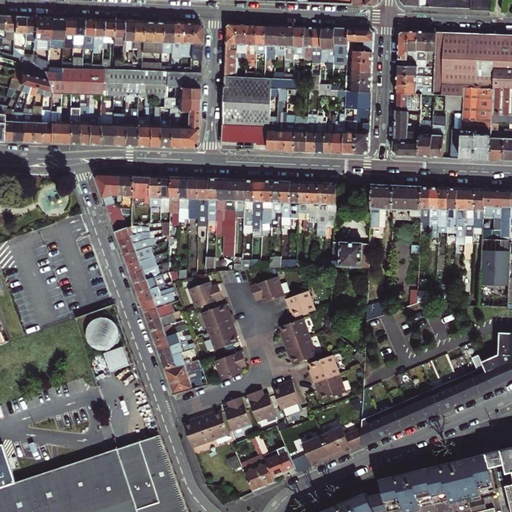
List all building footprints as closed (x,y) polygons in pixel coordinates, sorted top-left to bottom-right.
[(400,0),(400,1),(406,5),(471,9),(471,0),(400,0)] [(471,0),(471,9),(480,9),(490,10),(490,0),(471,0)] [(9,15),(5,15),(5,34),(5,38),(14,39),(15,15),(9,15)] [(15,15),(14,39),(21,40),(21,43),(24,43),(25,16),(20,15),(15,15)] [(25,16),(24,43),(23,48),(34,48),(34,40),(35,16),(29,16),(25,16)] [(34,40),(37,40),(42,41),(41,49),(49,49),(49,47),(50,17),(43,16),(35,16),(34,40)] [(57,17),(50,17),(49,47),(63,48),(63,46),(64,17),(57,17)] [(64,17),(63,46),(73,46),(75,18),(73,18),(70,17),(64,17)] [(80,18),(75,18),(73,46),(83,47),(83,42),(84,18),(80,18)] [(83,42),(93,42),(95,18),(90,18),(84,18),(83,42)] [(99,19),(95,18),(93,42),(93,52),(98,53),(99,44),(103,44),(104,19),(99,19)] [(104,19),(103,44),(103,48),(107,49),(107,42),(113,42),(114,19),(110,19),(104,19)] [(113,42),(113,43),(123,44),(125,20),(120,19),(114,19),(113,42)] [(132,49),(132,47),(134,20),(129,20),(125,20),(123,44),(123,51),(126,51),(126,49),(132,49)] [(134,20),(132,47),(140,48),(139,57),(142,57),(143,52),(144,20),(138,20),(134,20)] [(144,20),(143,52),(152,52),(154,21),(148,21),(144,20)] [(154,21),(152,52),(162,53),(162,50),(163,21),(158,21),(154,21)] [(163,21),(162,50),(170,51),(169,52),(172,52),(172,48),(173,21),(169,21),(163,21)] [(173,21),(172,48),(177,49),(177,54),(175,54),(175,57),(182,57),(182,47),(183,22),(178,22),(173,21)] [(183,22),(182,47),(187,48),(187,54),(191,54),(193,22),(188,22),(183,22)] [(199,22),(193,22),(191,54),(191,59),(201,59),(202,26),(201,24),(199,22)] [(227,52),(237,53),(238,24),(234,24),(230,24),(229,25),(228,27),(227,52)] [(238,24),(237,53),(242,53),(242,58),(246,58),(247,53),(248,24),(243,24),(238,24)] [(248,24),(247,53),(256,53),(257,25),(253,25),(248,24)] [(266,59),(266,58),(267,25),(262,25),(257,25),(256,53),(256,59),(266,59)] [(267,25),(266,58),(275,59),(275,55),(277,26),(272,26),(267,25)] [(275,55),(285,55),(286,26),(282,26),(277,26),(275,55)] [(286,26),(285,55),(285,65),(294,66),(295,60),(296,27),(291,26),(286,26)] [(298,60),(298,58),(304,59),(305,27),(301,27),(296,27),(295,60),(298,60)] [(305,27),(304,59),(304,60),(313,60),(314,27),(310,27),(305,27)] [(314,27),(313,60),(312,63),(321,64),(321,49),(323,28),(319,28),(314,27)] [(330,71),(333,71),(333,64),(335,28),(330,28),(323,28),(321,49),(329,50),(328,51),(328,58),(331,58),(330,71)] [(335,28),(333,64),(347,65),(348,60),(348,52),(349,29),(342,29),(335,28)] [(349,29),(348,52),(354,52),(354,51),(373,51),(374,32),(371,30),(361,29),(349,29)] [(408,57),(409,31),(404,31),(401,33),(399,36),(398,53),(398,60),(408,60),(408,57)] [(409,31),(408,57),(414,57),(414,61),(413,66),(417,66),(419,31),(414,31),(409,31)] [(419,31),(417,66),(426,66),(426,57),(428,32),(423,31),(419,31)] [(430,66),(436,66),(437,32),(433,32),(428,32),(426,57),(432,58),(432,60),(430,60),(430,66)] [(511,35),(488,34),(468,33),(454,33),(448,32),(437,32),(436,66),(435,76),(435,81),(435,86),(435,95),(446,95),(448,95),(464,96),(465,87),(495,88),(493,123),(499,123),(510,124),(511,124),(511,35)] [(14,49),(14,39),(5,38),(0,36),(0,43),(3,44),(0,51),(23,57),(26,58),(23,56),(14,49)] [(34,51),(23,50),(23,56),(26,58),(29,60),(32,62),(33,63),(33,57),(34,51)] [(354,52),(348,52),(348,60),(372,62),(373,57),(373,51),(354,51),(354,52)] [(225,76),(236,77),(237,69),(237,58),(237,53),(227,52),(225,76)] [(33,63),(41,69),(44,71),(48,71),(49,60),(49,55),(44,55),(44,64),(39,63),(39,57),(33,57),(33,63)] [(0,64),(13,68),(16,69),(17,63),(12,60),(0,56),(0,64)] [(72,64),(72,67),(82,68),(83,57),(79,57),(76,57),(75,61),(75,64),(72,64)] [(90,57),(83,57),(82,68),(92,68),(92,65),(90,65),(90,57)] [(110,59),(103,59),(103,65),(102,68),(112,69),(112,66),(110,66),(110,59)] [(162,63),(162,71),(167,71),(171,71),(172,61),(162,60),(162,63)] [(372,62),(348,60),(347,65),(347,71),(372,72),(372,68),(372,62)] [(112,66),(112,69),(122,69),(123,63),(123,61),(115,61),(115,66),(112,66)] [(39,72),(41,69),(33,63),(32,62),(28,67),(31,68),(34,69),(39,72)] [(142,62),(142,70),(151,70),(152,62),(142,62)] [(152,62),(151,70),(162,71),(162,63),(152,62)] [(398,70),(397,75),(435,76),(436,66),(430,66),(426,66),(417,66),(413,66),(410,66),(398,65),(398,70)] [(162,71),(151,70),(142,70),(131,70),(122,69),(112,69),(102,68),(92,68),(82,68),(72,67),(62,67),(61,72),(48,71),(44,71),(47,78),(52,92),(61,93),(71,93),(74,93),(89,94),(94,94),(101,94),(113,95),(125,95),(129,95),(137,96),(150,96),(159,96),(166,97),(166,89),(167,86),(173,86),(180,86),(200,87),(200,80),(200,72),(190,72),(181,72),(177,71),(171,71),(167,71),(162,71)] [(13,68),(10,78),(12,79),(19,81),(20,71),(16,70),(16,69),(13,68)] [(237,69),(236,77),(246,77),(246,73),(246,70),(237,69)] [(294,74),(294,79),(303,80),(304,71),(294,70),(294,74)] [(19,81),(19,83),(24,85),(27,85),(30,74),(25,72),(20,71),(19,81)] [(372,72),(347,71),(347,81),(372,82),(372,78),(372,72)] [(36,88),(39,76),(34,75),(30,74),(27,85),(31,86),(36,88)] [(313,74),(312,90),(320,90),(320,84),(320,75),(313,74)] [(397,79),(397,84),(435,86),(435,81),(435,76),(397,75),(397,79)] [(36,88),(37,88),(44,90),(52,92),(47,78),(43,77),(39,76),(36,88)] [(272,88),(279,89),(288,89),(297,89),(303,90),(303,80),(294,79),(284,79),(274,79),(265,78),(255,78),(246,77),(236,77),(225,76),(223,141),(248,142),(258,143),(258,144),(269,145),(272,88)] [(12,79),(9,88),(15,90),(16,88),(19,83),(19,81),(12,79)] [(372,82),(347,81),(346,91),(371,92),(372,87),(372,82)] [(397,93),(422,94),(435,95),(435,86),(397,84),(397,89),(397,93)] [(29,94),(35,96),(37,88),(36,88),(31,86),(29,94)] [(180,86),(179,97),(199,98),(199,93),(200,87),(180,86)] [(463,130),(462,159),(470,159),(487,159),(492,160),(493,123),(495,88),(465,87),(464,96),(464,110),(463,130)] [(37,88),(35,96),(43,98),(43,97),(44,90),(37,88)] [(278,99),(279,89),(272,88),(269,145),(269,150),(273,150),(278,151),(279,130),(277,129),(277,114),(278,99)] [(278,99),(284,99),(287,99),(288,89),(279,89),(278,99)] [(296,104),(297,89),(288,89),(287,99),(287,104),(296,104)] [(44,90),(43,97),(52,99),(52,92),(44,90)] [(371,92),(346,91),(346,96),(346,108),(358,109),(371,109),(371,100),(371,92)] [(404,116),(409,116),(409,114),(421,114),(422,94),(397,93),(396,104),(396,114),(404,114),(404,116)] [(89,98),(88,143),(94,143),(99,143),(100,110),(93,110),(94,94),(89,94),(89,98)] [(447,110),(464,110),(464,96),(448,95),(447,110)] [(170,107),(179,108),(179,110),(184,110),(188,110),(188,108),(199,108),(199,103),(199,98),(179,97),(166,97),(159,96),(159,107),(160,107),(170,107)] [(84,143),(88,143),(89,98),(87,98),(86,106),(80,106),(80,107),(79,143),(84,143)] [(106,144),(111,144),(112,115),(104,114),(104,112),(105,112),(105,104),(100,104),(100,110),(99,143),(106,144)] [(137,116),(136,145),(142,145),(148,145),(149,120),(150,106),(144,107),(144,109),(145,109),(145,116),(137,116)] [(55,142),(60,142),(61,115),(61,112),(61,107),(57,107),(57,112),(51,112),(50,141),(55,142)] [(70,107),(70,108),(69,142),(73,142),(79,143),(80,107),(70,107)] [(153,146),(158,146),(160,107),(159,107),(154,107),(154,121),(149,120),(148,145),(153,146)] [(160,107),(158,146),(164,146),(169,146),(169,125),(170,118),(165,118),(165,111),(170,111),(170,107),(160,107)] [(174,125),(169,125),(169,146),(174,146),(179,147),(179,126),(180,113),(179,113),(179,110),(179,108),(170,107),(170,111),(170,112),(175,113),(174,125)] [(35,141),(40,141),(42,112),(42,110),(42,108),(33,108),(32,113),(30,141),(35,141)] [(69,142),(70,108),(67,108),(66,113),(66,115),(61,115),(60,142),(65,142),(69,142)] [(188,110),(188,113),(187,126),(179,126),(179,147),(192,147),(195,145),(197,143),(199,108),(188,108),(188,110)] [(7,140),(12,140),(13,114),(13,113),(14,109),(5,109),(2,114),(2,139),(7,140)] [(295,131),(296,117),(296,109),(293,109),(293,115),(292,122),(286,122),(286,130),(288,130),(287,151),(290,151),(296,151),(297,131),(295,131)] [(311,152),(316,152),(318,126),(318,118),(318,111),(319,109),(315,109),(315,118),(309,118),(307,152),(311,152)] [(369,150),(371,109),(358,109),(358,115),(355,115),(355,119),(355,121),(357,122),(356,154),(361,154),(365,154),(369,150)] [(45,141),(50,141),(51,112),(51,110),(42,110),(42,112),(40,141),(45,141)] [(117,144),(123,144),(124,116),(125,113),(112,112),(112,115),(111,144),(117,144)] [(25,140),(30,141),(32,113),(23,113),(22,113),(22,114),(22,140),(25,140)] [(344,153),(345,121),(345,113),(341,113),(340,121),(336,121),(335,153),(340,153),(344,153)] [(16,140),(22,140),(22,114),(13,114),(12,140),(14,140),(16,140)] [(283,151),(287,151),(288,130),(286,130),(286,122),(287,115),(287,114),(283,114),(277,114),(277,129),(279,130),(278,151),(283,151)] [(404,114),(396,114),(396,122),(394,152),(397,156),(409,156),(420,157),(421,131),(412,131),(412,124),(409,124),(409,116),(404,116),(404,114)] [(130,145),(136,145),(137,116),(124,116),(123,144),(130,145)] [(332,127),(326,127),(325,153),(331,153),(335,153),(336,121),(336,119),(336,117),(333,116),(332,127)] [(433,128),(433,157),(439,158),(444,158),(445,125),(446,125),(447,117),(434,116),(433,128)] [(301,152),(307,152),(309,118),(309,117),(296,117),(295,131),(297,131),(296,151),(301,152)] [(355,121),(355,119),(352,118),(352,121),(345,121),(344,153),(350,154),(356,154),(357,122),(355,121)] [(504,160),(505,138),(499,138),(499,123),(493,123),(492,160),(497,160),(504,160)] [(421,125),(421,131),(420,157),(426,157),(433,157),(433,128),(425,128),(425,125),(421,125)] [(318,126),(316,152),(321,152),(325,153),(326,127),(326,126),(318,126)] [(454,158),(462,159),(463,130),(453,130),(451,158),(454,158)] [(112,189),(110,174),(103,174),(98,174),(96,176),(104,200),(115,232),(128,227),(120,205),(116,195),(113,196),(111,190),(112,189)] [(110,174),(112,189),(117,189),(117,195),(120,195),(121,174),(115,174),(110,174)] [(132,226),(134,175),(128,175),(121,174),(120,195),(120,205),(128,227),(132,226)] [(137,195),(150,196),(151,176),(143,175),(134,175),(132,226),(141,226),(143,199),(137,199),(137,195)] [(160,205),(161,176),(156,176),(151,176),(150,196),(150,206),(151,206),(151,216),(157,216),(157,207),(160,207),(160,205)] [(160,205),(171,206),(172,177),(167,177),(161,176),(160,205)] [(179,222),(181,177),(177,177),(172,177),(171,206),(171,209),(171,213),(175,213),(175,221),(179,222)] [(183,217),(189,217),(190,177),(186,177),(181,177),(179,222),(182,222),(183,217)] [(190,177),(189,217),(189,221),(199,221),(200,178),(196,178),(190,177)] [(201,236),(207,236),(208,220),(209,178),(205,178),(200,178),(199,221),(199,225),(201,225),(201,236)] [(208,220),(217,220),(219,179),(215,179),(209,178),(208,220)] [(224,256),(234,257),(236,216),(237,180),(228,179),(219,179),(217,220),(216,235),(225,236),(224,256)] [(236,216),(245,216),(246,180),(242,180),(237,180),(236,216)] [(253,231),(255,180),(251,180),(246,180),(245,216),(244,234),(253,234),(253,231)] [(263,219),(265,181),(260,180),(255,180),(253,231),(257,231),(258,219),(263,219)] [(263,223),(272,223),(274,181),(269,181),(265,181),(263,219),(263,223)] [(275,213),(282,213),(283,181),(279,181),(274,181),(272,223),(271,236),(274,236),(275,213)] [(289,226),(289,219),(291,182),(287,182),(283,181),(282,213),(281,226),(289,226)] [(289,219),(300,220),(301,182),(296,182),(291,182),(289,219)] [(308,231),(310,183),(306,182),(301,182),(300,220),(305,220),(305,224),(304,231),(308,231)] [(314,214),(318,214),(319,183),(315,183),(310,183),(308,231),(313,231),(314,214)] [(326,229),(328,183),(324,183),(319,183),(318,214),(317,235),(326,236),(326,229)] [(336,230),(338,184),(333,184),(328,183),(326,229),(336,230)] [(384,228),(385,210),(394,210),(395,186),(383,186),(372,185),(371,228),(384,228)] [(395,186),(394,210),(410,211),(410,218),(422,219),(423,188),(409,187),(395,186)] [(428,188),(423,188),(422,219),(421,231),(431,232),(431,228),(433,188),(428,188)] [(439,239),(440,232),(441,188),(437,188),(433,188),(431,228),(433,228),(433,232),(433,239),(439,239)] [(441,188),(440,232),(448,232),(450,188),(446,188),(441,188)] [(450,188),(448,232),(457,233),(459,189),(455,189),(450,188)] [(466,243),(469,189),(464,189),(459,189),(457,233),(457,243),(466,243)] [(475,244),(475,237),(477,189),(473,189),(469,189),(466,243),(466,244),(475,244)] [(477,189),(475,237),(480,237),(480,228),(484,228),(484,213),(485,190),(481,190),(477,189)] [(510,275),(510,261),(511,243),(511,232),(511,218),(511,190),(508,191),(504,191),(502,241),(483,240),(481,285),(509,286),(510,275)] [(483,234),(483,240),(502,241),(504,191),(496,190),(485,190),(484,213),(495,214),(494,234),(483,234)] [(117,236),(118,240),(131,235),(147,232),(147,227),(141,226),(132,226),(128,227),(115,232),(117,236)] [(120,244),(121,247),(135,243),(147,240),(146,236),(148,235),(147,232),(131,235),(118,240),(120,244)] [(123,252),(124,255),(149,246),(156,243),(154,238),(147,240),(135,243),(121,247),(123,252)] [(353,244),(335,243),(334,265),(369,266),(370,244),(353,244)] [(126,260),(128,266),(154,256),(152,250),(150,250),(149,246),(124,255),(126,260)] [(129,271),(130,274),(157,264),(154,256),(128,266),(129,271)] [(206,267),(215,268),(215,258),(207,257),(206,267)] [(270,268),(279,268),(280,259),(280,257),(270,257),(270,261),(270,268)] [(234,270),(243,270),(243,259),(234,258),(234,270)] [(307,267),(307,258),(298,258),(297,267),(307,267)] [(251,269),(252,259),(243,259),(243,270),(247,270),(251,269)] [(261,261),(261,269),(270,268),(270,261),(261,261)] [(157,264),(130,274),(133,280),(134,284),(161,275),(157,264)] [(136,289),(138,294),(162,285),(160,279),(161,279),(162,280),(165,279),(167,284),(172,281),(169,272),(161,275),(134,284),(136,289)] [(265,300),(265,302),(286,295),(279,277),(252,286),(257,300),(264,298),(265,300)] [(140,300),(141,304),(171,293),(176,291),(172,281),(167,284),(162,285),(138,294),(140,300)] [(190,288),(197,307),(222,297),(217,284),(212,286),(211,284),(210,281),(190,288)] [(310,291),(287,299),(290,306),(291,306),(293,310),(295,317),(316,310),(310,291)] [(143,309),(144,313),(171,303),(175,302),(171,293),(141,304),(143,309)] [(437,295),(437,306),(445,306),(446,295),(437,295)] [(428,297),(419,297),(418,305),(419,305),(428,306),(428,297)] [(367,307),(367,320),(390,314),(390,301),(367,307)] [(146,317),(148,322),(172,314),(174,313),(171,303),(144,313),(146,317)] [(203,310),(210,330),(233,322),(231,314),(229,315),(227,310),(224,303),(203,310)] [(149,327),(151,332),(172,324),(175,323),(172,314),(148,322),(149,327)] [(0,343),(8,340),(3,327),(0,317),(0,343)] [(107,350),(112,348),(113,348),(114,347),(115,347),(116,346),(117,345),(117,344),(119,342),(120,340),(120,339),(121,338),(121,337),(121,336),(121,334),(121,332),(120,329),(120,327),(119,325),(117,323),(116,322),(115,321),(113,320),(111,319),(110,318),(108,318),(107,318),(105,318),(104,318),(103,318),(102,318),(101,318),(100,318),(99,319),(98,319),(97,320),(95,321),(93,322),(92,324),(91,325),(90,326),(90,327),(90,328),(89,329),(89,332),(89,333),(89,334),(89,335),(89,337),(90,339),(90,342),(92,344),(93,345),(95,347),(97,348),(99,349),(101,350),(103,350),(104,350),(105,350),(107,350)] [(284,340),(286,346),(311,336),(304,318),(292,322),(281,326),(284,334),(286,337),(284,340)] [(234,329),(236,329),(233,322),(210,330),(217,348),(238,340),(236,335),(234,329)] [(153,337),(154,341),(178,333),(189,329),(187,324),(173,329),(172,324),(151,332),(153,337)] [(494,387),(511,379),(511,332),(501,332),(500,355),(483,363),(494,387)] [(156,346),(158,351),(186,341),(192,338),(192,337),(191,335),(180,338),(178,333),(154,341),(156,346)] [(295,363),(306,359),(318,355),(311,336),(286,346),(289,352),(291,352),(293,357),(295,363)] [(160,356),(161,360),(181,353),(195,348),(194,343),(188,346),(186,341),(158,351),(160,356)] [(107,350),(107,353),(105,354),(113,372),(132,366),(125,347),(113,351),(112,348),(107,350)] [(215,359),(222,378),(243,371),(242,368),(241,366),(247,364),(242,350),(215,359)] [(163,365),(164,370),(184,363),(181,353),(161,360),(163,365)] [(472,372),(481,393),(488,390),(494,387),(483,363),(480,354),(473,357),(478,368),(471,370),(472,372)] [(312,375),(314,382),(339,373),(333,355),(309,363),(312,369),(314,374),(312,375)] [(184,363),(164,370),(167,375),(168,379),(188,372),(202,367),(199,358),(184,363)] [(169,383),(170,386),(197,377),(203,375),(205,374),(202,367),(188,372),(168,379),(169,383)] [(481,393),(472,372),(459,378),(468,399),(474,396),(481,393)] [(346,392),(339,373),(314,382),(317,390),(319,389),(321,395),(323,400),(346,392)] [(173,395),(203,384),(203,381),(199,383),(197,377),(170,386),(172,391),(173,395)] [(446,384),(455,404),(462,401),(468,399),(459,378),(446,384)] [(274,387),(281,408),(284,408),(286,414),(300,410),(298,403),(300,402),(292,379),(285,382),(285,383),(282,384),(274,387)] [(433,389),(442,410),(448,407),(455,404),(446,384),(433,389)] [(266,394),(264,395),(262,388),(247,394),(257,421),(275,414),(268,393),(266,394)] [(419,395),(428,415),(435,413),(442,410),(433,389),(419,395)] [(406,401),(415,421),(420,419),(428,415),(419,395),(406,401)] [(232,406),(224,408),(232,429),(251,422),(241,396),(233,398),(235,405),(232,406)] [(393,406),(402,427),(409,424),(415,421),(406,401),(393,406)] [(380,412),(389,432),(394,430),(402,427),(393,406),(380,412)] [(202,415),(210,437),(229,431),(221,410),(216,412),(210,414),(209,412),(202,415)] [(362,426),(361,444),(377,438),(389,432),(380,412),(379,410),(362,418),(362,426)] [(191,444),(210,437),(202,415),(194,417),(195,419),(191,420),(185,423),(183,423),(191,444)] [(297,431),(312,427),(310,420),(295,425),(297,431)] [(284,421),(277,424),(280,430),(287,427),(284,421)] [(322,435),(327,445),(332,457),(345,451),(361,444),(362,426),(345,434),(342,426),(322,435)] [(273,478),(264,455),(255,435),(250,437),(259,456),(242,464),(254,491),(263,487),(275,482),(273,478)] [(332,457),(327,445),(322,435),(302,444),(306,453),(292,460),(296,468),(297,472),(317,464),(332,457)] [(189,511),(163,438),(119,452),(17,484),(0,489),(0,511),(189,511)] [(0,445),(0,489),(17,484),(3,444),(0,445)] [(270,452),(264,455),(273,478),(285,473),(296,468),(292,460),(285,445),(270,452)] [(470,502),(472,511),(511,511),(511,447),(488,454),(491,468),(507,464),(508,474),(511,472),(511,484),(509,485),(511,497),(511,511),(494,511),(494,508),(486,510),(484,498),(470,502)] [(472,457),(442,464),(453,511),(454,511),(458,507),(467,505),(466,503),(470,502),(484,498),(486,498),(482,484),(494,481),(491,468),(488,454),(472,457)] [(236,456),(227,459),(231,470),(240,466),(236,456)] [(453,511),(442,464),(413,471),(381,478),(384,493),(388,511),(453,511)] [(388,511),(384,493),(381,494),(381,492),(372,494),(372,496),(370,497),(367,490),(355,496),(317,511),(388,511)]
